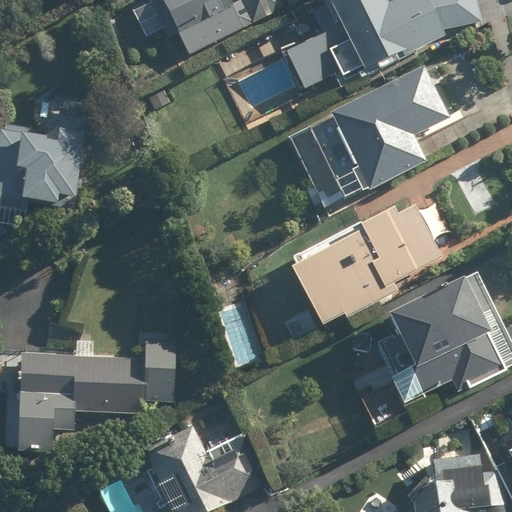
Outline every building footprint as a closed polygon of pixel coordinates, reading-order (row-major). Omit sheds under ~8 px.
[(171,0),(196,54),(287,14),(280,0),(171,0)] [(332,34),(293,54),(311,89),(349,69),(352,75),(373,64),(377,72),(485,16),(477,0),(404,0),(397,4),(394,0),(342,0),(341,1),(343,7),(323,17),(332,34)] [(317,185),(308,190),(315,204),(324,200),(327,207),(373,184),(377,192),(437,163),(423,135),(458,118),(434,70),(294,139),(317,185)] [(67,132),(6,128),(1,208),(90,213),(96,117),(68,115),(67,132)] [(406,210),(403,204),(298,252),(331,324),(406,290),(401,280),(447,259),(421,203),(406,210)] [(511,333),(484,271),(399,309),(409,331),(386,342),(412,400),(460,379),(464,389),(511,367),(511,333)] [(150,358),(29,350),(23,447),(59,449),(60,428),(81,429),(83,408),(152,412),(153,398),(179,400),(183,340),(151,338),(150,358)] [(155,447),(164,467),(151,474),(164,501),(147,509),(148,511),(216,511),(272,484),(249,434),(214,450),(202,425),(155,447)] [(496,464),(448,469),(451,497),(422,500),(422,511),(476,511),(481,506),(499,504),(496,464)]
